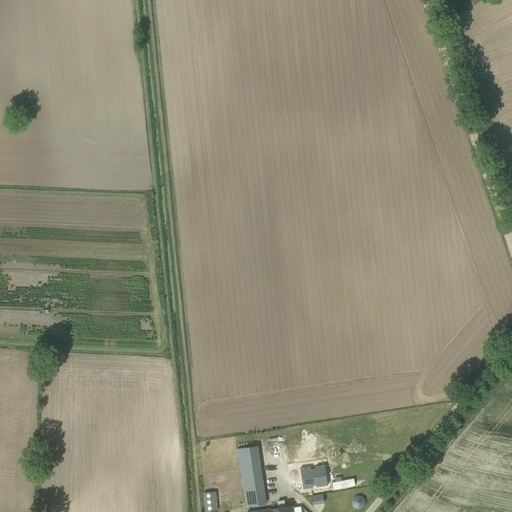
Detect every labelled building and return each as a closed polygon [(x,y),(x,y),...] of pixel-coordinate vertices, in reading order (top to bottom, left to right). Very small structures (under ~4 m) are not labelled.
[(287,438),(290,464),(331,459),(328,433),(287,438)] [(245,507),(267,504),(258,446),(236,449),(245,507)] [(301,468),(304,489),(313,488),(313,485),(315,485),(316,487),(326,486),(323,465),(314,466),(315,469),(311,469),(310,467),(301,468)] [(364,506),(364,496),(354,496),(354,506),(364,506)] [(293,511),(292,506),(285,507),(284,500),(277,501),(278,508),(277,508),(251,511),(293,511)]
